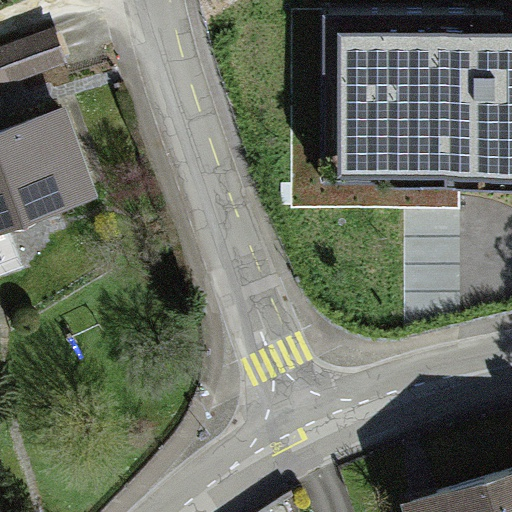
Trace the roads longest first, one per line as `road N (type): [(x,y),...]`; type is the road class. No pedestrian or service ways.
road 1 (residential): [(148,0),(298,423)]
road 2 (residential): [(298,423),(511,354)]
road 3 (residential): [(184,511),(298,423)]
